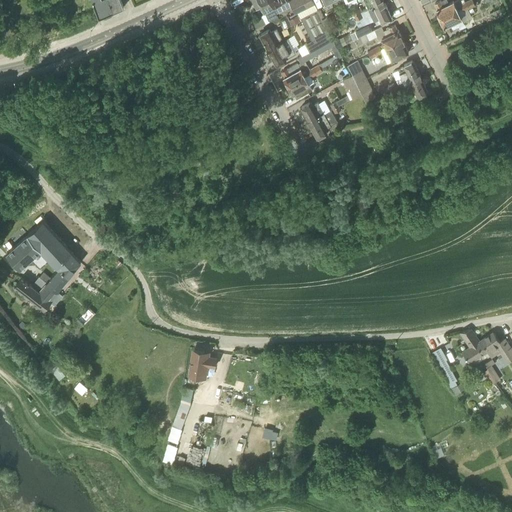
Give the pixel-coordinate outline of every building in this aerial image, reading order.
[(92,0),(99,17),(107,14),(103,3),(102,0),(92,0)] [(102,0),(103,3),(107,14),(124,7),(121,0),(102,0)] [(273,7),(269,0),(252,0),(257,9),(262,6),(270,21),(272,20),(277,22),(279,20),(273,7)] [(294,12),(314,3),(312,0),(289,0),(294,12)] [(364,0),(369,8),(384,1),(384,0),(364,0)] [(462,7),(461,4),(458,0),(455,0),(448,3),(446,0),(442,0),(435,4),(437,9),(436,9),(440,17),(457,9),(462,7)] [(384,1),(369,8),(374,20),(380,17),(382,21),(392,16),(384,1)] [(469,7),(466,2),(461,4),(462,7),(464,10),(469,7)] [(349,18),(354,15),(361,12),(359,8),(347,14),(349,18)] [(457,9),(440,17),(445,26),(448,31),(464,23),(457,9)] [(306,28),(322,19),(318,10),(301,18),(306,28)] [(292,26),(301,21),(298,15),(289,19),(292,26)] [(328,16),(323,19),(328,29),(333,26),(328,16)] [(263,18),(254,23),(257,28),(266,23),(263,18)] [(290,24),(288,19),(282,22),(284,27),(290,24)] [(310,52),(333,39),(322,19),(306,28),(312,39),(306,43),(310,52)] [(369,22),(359,27),(355,29),(356,31),(351,33),(354,40),(359,37),(373,30),(369,22)] [(384,30),(386,35),(382,38),(384,43),(380,46),(381,48),(385,46),(403,38),(399,30),(398,30),(395,25),(384,30)] [(268,49),(283,41),(277,29),(272,32),(270,28),(260,34),(268,49)] [(375,30),(366,34),(369,40),(378,36),(375,30)] [(283,41),(268,49),(276,64),(296,53),(288,38),(283,41)] [(340,38),(334,41),(338,48),(343,45),(340,38)] [(398,58),(409,52),(406,47),(407,47),(403,38),(385,46),(390,55),(392,60),(398,58)] [(289,85),(305,76),(309,73),(308,70),(311,69),(307,62),(331,48),(336,55),(314,67),(317,74),(323,71),(321,68),(342,56),(338,48),(334,41),(333,39),(310,52),(298,58),(301,63),(298,64),(298,63),(282,71),(285,76),(284,77),(289,85)] [(383,51),(381,48),(380,46),(380,45),(374,48),(377,54),(383,51)] [(377,54),(374,48),(368,51),(371,57),(377,54)] [(353,74),(357,83),(367,78),(358,60),(348,65),(353,74)] [(399,71),(405,83),(421,76),(413,60),(403,65),(405,68),(399,71)] [(308,70),(309,73),(312,77),(317,74),(314,67),(311,69),(308,70)] [(353,98),(362,93),(357,83),(353,74),(344,79),(353,98)] [(473,86),(474,87),(475,85),(477,78),(469,75),(466,84),(473,86)] [(305,76),(289,85),(293,93),(294,93),(296,98),(312,89),(310,84),(305,76)] [(421,76),(405,83),(411,95),(416,92),(418,96),(428,91),(421,76)] [(367,78),(357,83),(362,93),(367,102),(376,97),(367,78)] [(386,92),(390,90),(397,87),(395,83),(384,88),(386,92)] [(337,101),(339,105),(350,99),(348,95),(337,101)] [(301,107),(309,122),(324,113),(318,101),(312,104),(310,101),(301,107)] [(339,105),(332,109),(335,113),(341,109),(339,105)] [(331,110),(324,113),(309,122),(317,137),(327,131),(325,127),(337,121),(331,110)] [(81,261),(43,220),(7,252),(21,267),(37,254),(42,259),(46,256),(58,270),(47,282),(39,276),(32,285),(22,277),(15,286),(44,310),(58,292),(57,291),(81,261)] [(92,307),(79,318),(84,325),(97,314),(92,307)] [(22,329),(27,325),(22,320),(18,325),(22,329)] [(487,350),(488,349),(482,340),(479,341),(470,329),(461,332),(471,346),(463,352),(469,361),(487,350)] [(511,359),(511,346),(510,348),(504,338),(499,341),(493,333),(482,340),(488,349),(487,350),(491,356),(501,349),(509,361),(511,359)] [(195,348),(191,375),(203,377),(205,364),(215,366),(217,357),(204,355),(205,350),(195,348)] [(456,381),(445,360),(446,360),(440,348),(430,353),(454,396),(463,391),(459,384),(456,385),(454,382),(456,381)] [(491,365),(494,363),(492,359),(483,364),(486,368),(491,365)] [(54,370),(61,379),(67,374),(59,365),(54,370)] [(494,381),(487,369),(482,372),(489,384),(494,381)] [(172,425),(182,428),(191,402),(182,399),(172,425)] [(266,427),(264,436),(277,439),(279,431),(266,427)]
